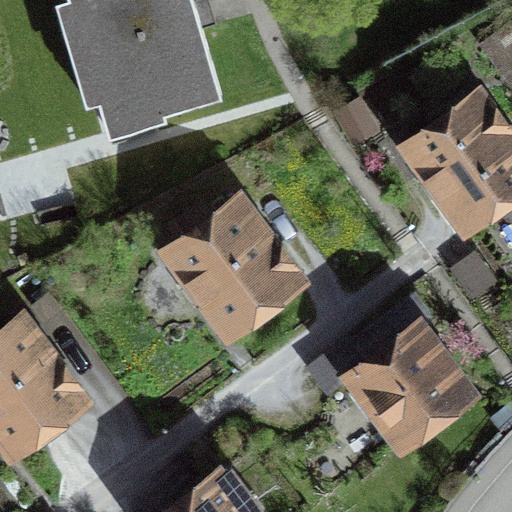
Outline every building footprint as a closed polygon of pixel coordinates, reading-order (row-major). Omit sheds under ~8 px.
[(191,0),(66,0),(105,132),(220,98),(191,0)] [(511,141),(472,86),(383,149),(456,251),(511,211),(511,141)] [(299,287),(233,188),(158,234),(221,336),(299,287)] [(94,415),(24,319),(0,337),(0,437),(21,466),(94,415)] [(486,421),(415,326),(322,394),(393,489),(486,421)] [(242,511),(211,473),(160,511),(242,511)]
